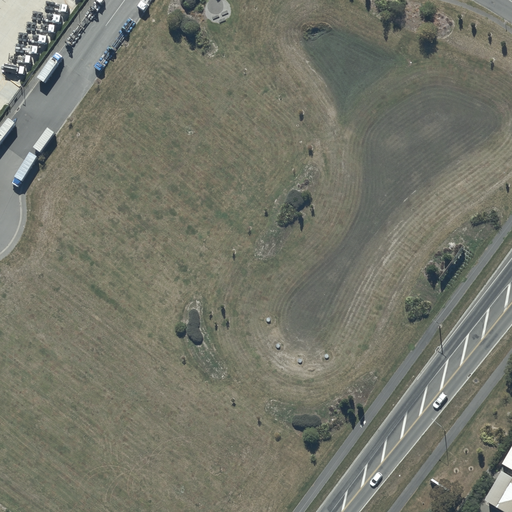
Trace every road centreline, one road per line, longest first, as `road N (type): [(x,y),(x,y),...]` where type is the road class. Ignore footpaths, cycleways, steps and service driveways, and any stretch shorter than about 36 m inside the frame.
road 1 (secondary): [(338,511),(511,298)]
road 2 (unclassified): [(124,0),(0,174)]
